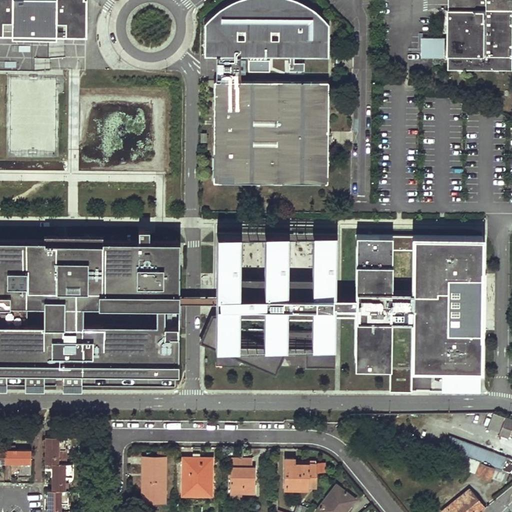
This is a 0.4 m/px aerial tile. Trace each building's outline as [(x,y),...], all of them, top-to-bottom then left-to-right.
[(0,0),(0,35),(1,35),(1,21),(10,21),(10,35),(27,35),(54,35),(55,21),(65,22),(65,29),(65,36),(85,36),(85,29),(85,0),(0,0)] [(326,133),(328,81),(265,80),(265,55),(328,55),(329,26),(324,19),(319,14),(313,9),(307,5),(300,1),(297,0),(232,0),(230,1),(225,4),(217,9),(210,15),(204,22),(204,55),(227,55),(226,80),(214,80),(213,181),(327,182),(326,133)] [(511,69),(511,0),(448,0),(448,69),(511,69)] [(443,37),(422,37),(422,55),(422,56),(444,56),(445,37),(443,37)] [(151,232),(151,223),(140,224),(140,233),(151,232)] [(215,305),(214,316),(207,313),(195,342),(212,350),(212,364),(249,366),(271,374),(275,365),(330,366),(332,315),(339,316),(352,316),(351,368),(385,368),(385,390),(479,392),(481,304),(483,234),(354,232),(352,294),(339,294),(332,293),(334,232),(311,231),(310,278),(285,277),(286,231),(264,230),(263,276),(238,276),(238,229),(216,229),(215,289),(215,298),(215,301),(215,305)] [(0,389),(5,389),(5,372),(24,372),(24,390),(43,390),(43,372),(61,372),(61,390),(80,390),(80,373),(177,374),(178,304),(178,243),(0,241),(0,389)] [(215,298),(178,297),(178,300),(178,304),(215,305),(215,301),(215,298)] [(488,428),(509,435),(511,426),(511,417),(493,412),(488,428)] [(51,462),(59,462),(59,449),(66,449),(65,436),(45,436),(44,462),(51,462)] [(494,467),(508,471),(511,460),(511,458),(448,436),(443,449),(475,460),(494,467)] [(4,444),(4,462),(17,462),(17,475),(30,476),(31,448),(15,448),(15,444),(4,444)] [(165,457),(142,456),(142,474),(146,474),(146,481),(142,481),(142,490),(145,490),(145,497),(165,497),(165,457)] [(211,457),(183,457),(182,495),(208,495),(209,471),(211,471),(211,457)] [(252,458),(230,458),(230,466),(230,492),(254,493),(254,466),(252,466),(252,458)] [(293,459),(285,459),(284,486),(314,487),(314,462),(306,462),(306,464),(293,464),(293,459)] [(494,467),(475,460),(470,472),(489,479),(492,472),(494,467)] [(66,475),(72,475),(72,463),(65,463),(59,462),(51,462),(51,483),(51,489),(65,489),(66,475)] [(494,467),(492,472),(506,477),(509,472),(508,471),(494,467)] [(355,499),(336,484),(315,510),(317,511),(337,511),(340,508),(341,509),(346,503),(349,505),(355,499)] [(60,511),(61,502),(68,502),(68,489),(65,489),(51,489),(47,489),(47,509),(46,511),(60,511)] [(479,511),(484,508),(468,489),(441,511),(479,511)] [(145,490),(142,490),(142,502),(165,502),(165,497),(145,497),(145,490)] [(337,511),(343,511),(349,505),(346,503),(341,509),(340,508),(337,511)]
